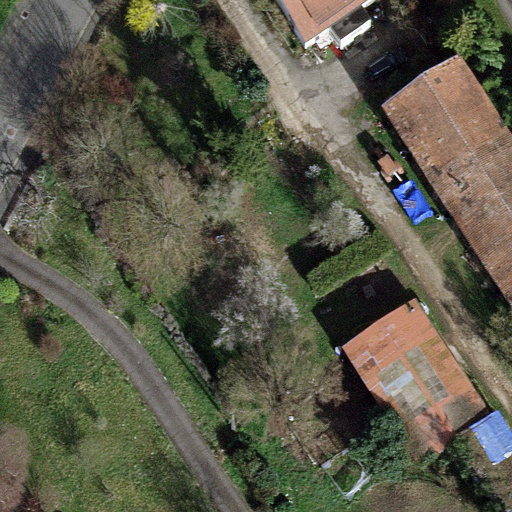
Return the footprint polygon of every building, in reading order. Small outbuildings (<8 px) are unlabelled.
[(373,0),(274,0),(303,45),(373,0)] [(511,149),(458,68),(387,114),(511,303),(511,149)] [(487,427),(410,309),(344,352),(421,470),(454,448),(487,427)] [(387,429),(346,366),(278,411),(319,474),(387,429)] [(496,511),(511,511),(511,443),(497,420),(487,427),(454,448),(496,511)]
